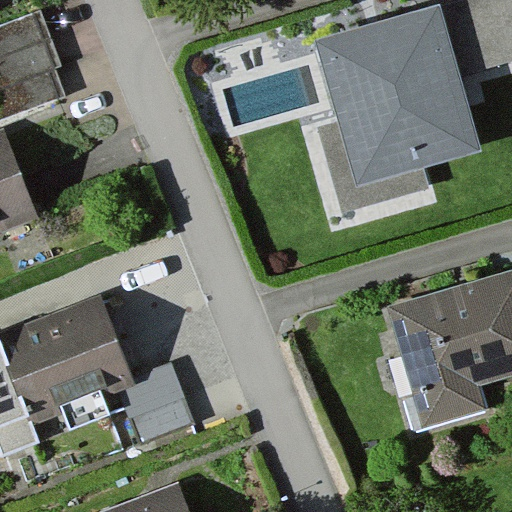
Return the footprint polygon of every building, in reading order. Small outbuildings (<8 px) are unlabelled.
[(511,31),(503,0),(491,0),(316,50),(354,185),(470,152),(452,89),(511,72),(511,31)] [(45,7),(0,19),(0,104),(2,112),(69,94),(45,7)] [(0,146),(0,236),(30,225),(0,146)] [(511,276),(387,310),(418,426),(476,410),(470,386),(511,374),(511,276)] [(99,297),(0,336),(0,351),(29,426),(134,385),(99,297)] [(29,426),(0,351),(0,451),(1,454),(35,441),(29,426)] [(178,511),(171,492),(115,511),(178,511)]
